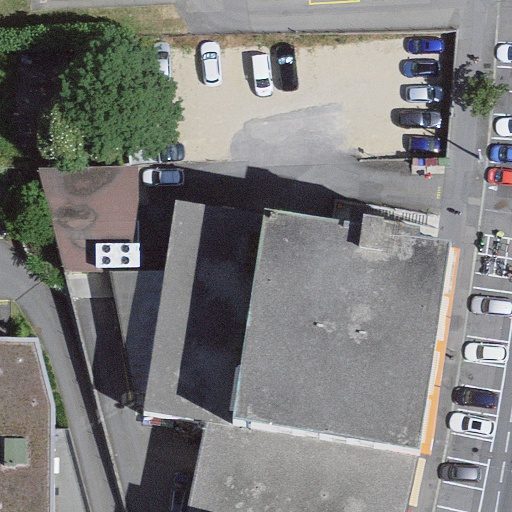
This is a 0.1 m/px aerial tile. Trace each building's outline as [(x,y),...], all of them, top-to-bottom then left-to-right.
[(153,397),(186,206),(145,206),(143,172),(47,173),(71,272),(120,274),(142,394),(153,397)] [(215,427),(240,432),(276,221),(186,206),(153,397),(150,417),(215,427)] [(456,254),(276,221),(240,432),(426,463),(456,254)] [(41,339),(0,338),(0,511),(57,511),(58,489),(59,404),(41,339)] [(411,511),(426,463),(240,432),(215,427),(196,511),(411,511)]
